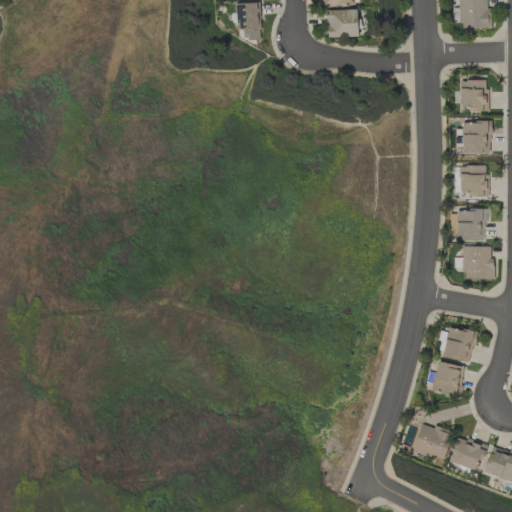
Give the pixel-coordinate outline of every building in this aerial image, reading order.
[(457,0),(457,7),(451,8),(452,23),(458,23),(461,23),(461,29),(490,28),(489,8),(486,8),(485,0),(457,0)] [(259,3),(234,3),(235,30),(242,30),(242,40),(260,39),(259,3)] [(357,9),(326,10),(327,38),(357,37),(357,9)] [(487,80),(459,80),(459,106),(469,106),(469,111),(487,111),(487,80)] [(490,153),(489,121),(461,122),(461,153),(490,153)] [(484,167),(459,166),(458,195),(487,196),(488,174),(484,174),(484,167)] [(484,209),(455,210),(456,241),(485,241),(484,209)] [(489,246),(461,247),(462,280),(493,279),(493,258),(489,258),(489,246)] [(468,363),(476,333),(448,326),(441,356),(468,363)] [(430,391),(456,398),(463,367),(437,361),(430,391)] [(442,461),(451,432),(420,423),(411,452),(442,461)] [(485,445),(456,436),(448,462),(476,471),(485,445)] [(482,471),(511,483),(511,479),(511,452),(492,445),(482,471)]
